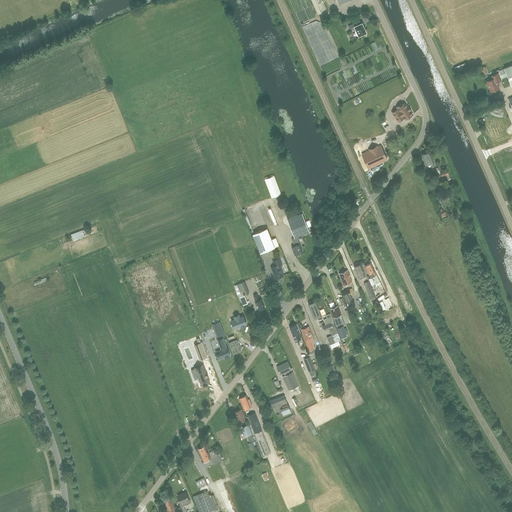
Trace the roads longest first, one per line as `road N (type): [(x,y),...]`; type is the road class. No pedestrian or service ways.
road 1 (tertiary): [(137,511),(424,132),(423,104),(375,0)]
road 2 (unclassified): [(511,224),(410,0)]
road 3 (secondary): [(66,511),(53,445),(0,316)]
road 4 (track): [(355,219),(414,339)]
